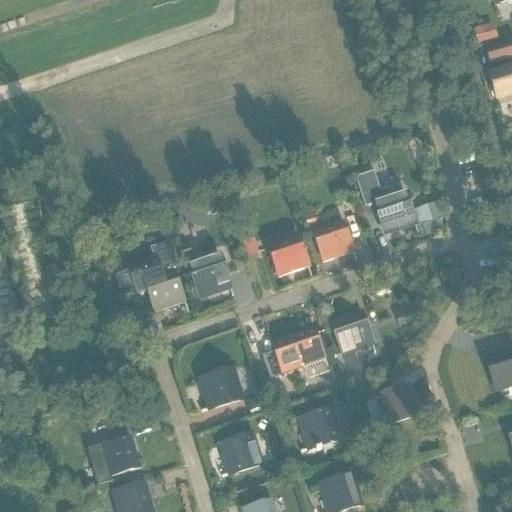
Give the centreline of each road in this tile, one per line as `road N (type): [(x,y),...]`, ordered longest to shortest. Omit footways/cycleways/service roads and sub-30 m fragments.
road 1 (residential): [(464,236),(166,344),(162,370),(205,511)]
road 2 (residential): [(474,511),(431,370),(439,335),(467,291),(470,251)]
road 3 (residential): [(402,0),(464,236)]
